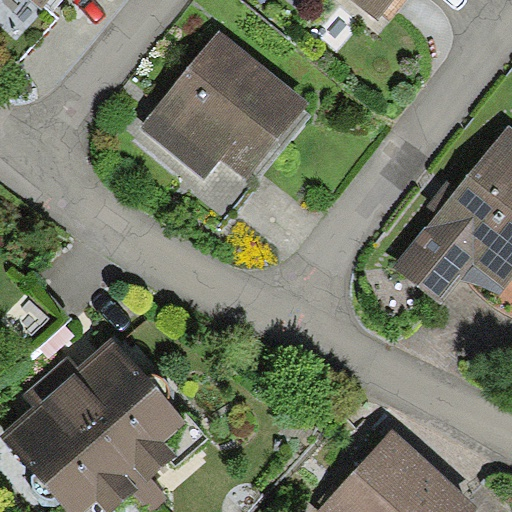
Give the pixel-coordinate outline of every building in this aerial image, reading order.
[(27,0),(46,16),(59,0),(27,0)] [(311,0),(318,5),(322,0),(335,0),(383,39),(414,0),(311,0)] [(187,168),(196,157),(251,202),(315,125),(215,43),(151,120),(142,132),(187,168)] [(511,129),(504,123),(385,264),(443,313),(474,276),(511,308),(511,129)] [(64,511),(106,511),(116,504),(122,511),(149,511),(156,507),(138,484),(187,440),(107,353),(81,376),(57,398),(31,369),(6,390),(32,421),(23,429),(4,446),(64,511)] [(466,511),(389,442),(325,511),(466,511)]
